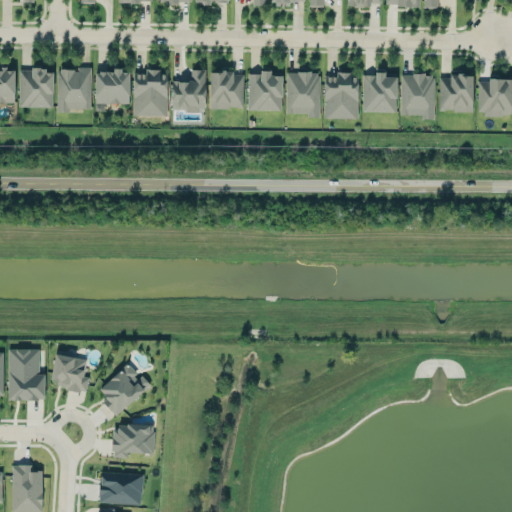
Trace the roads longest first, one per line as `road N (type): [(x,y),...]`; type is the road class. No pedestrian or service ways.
road 1 (tertiary): [(0,182),(511,185)]
road 2 (residential): [(0,33),(496,37)]
